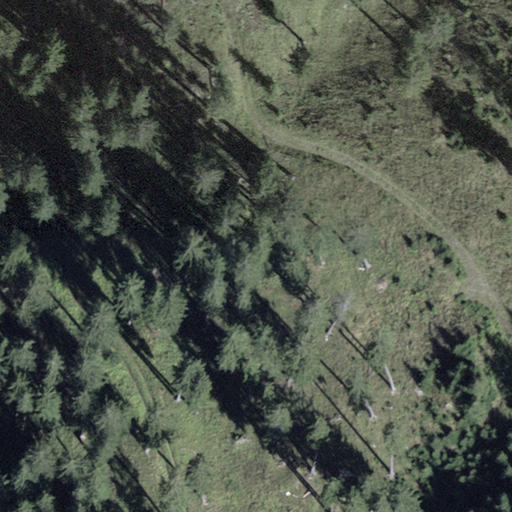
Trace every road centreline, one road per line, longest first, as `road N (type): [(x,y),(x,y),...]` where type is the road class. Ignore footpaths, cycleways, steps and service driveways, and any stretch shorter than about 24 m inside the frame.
road 1 (track): [(0,88),(58,165),(66,188),(63,264),(137,372),(182,511)]
road 2 (track): [(511,321),(477,263),(404,197),(366,170),(275,135),(259,120),(229,0)]
